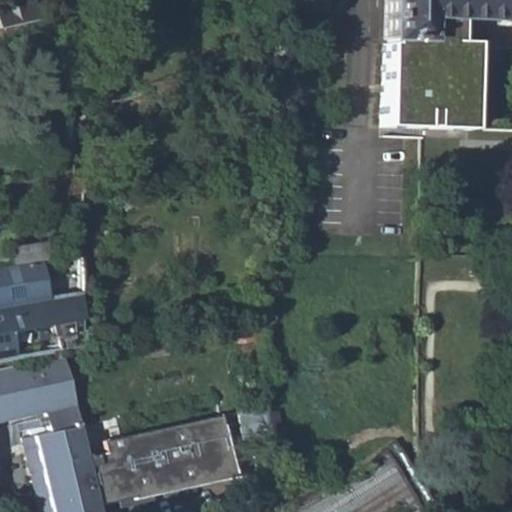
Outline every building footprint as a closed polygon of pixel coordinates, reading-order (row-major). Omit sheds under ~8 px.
[(31,0),(0,0),(0,29),(35,22),(31,0)] [(276,0),(275,43),(289,44),(291,10),(322,11),(322,0),(276,0)] [(511,0),(383,0),(382,39),(386,39),(386,43),(381,43),(378,127),(418,128),(418,114),(426,114),(426,129),(466,130),(469,47),(511,48),(511,0)] [(71,176),(46,179),(47,195),(80,191),(81,177),(71,176)] [(42,243),(9,250),(12,267),(44,261),(42,243)] [(0,359),(46,353),(76,348),(78,257),(0,272),(0,359)] [(97,511),(85,458),(61,360),(48,361),(46,353),(0,359),(0,422),(57,409),(62,429),(49,432),(48,428),(29,433),(48,511),(97,511)] [(245,408),(235,411),(239,439),(262,438),(260,411),(245,408)] [(105,453),(85,458),(97,507),(132,499),(133,500),(236,478),(222,415),(102,442),(105,453)]
